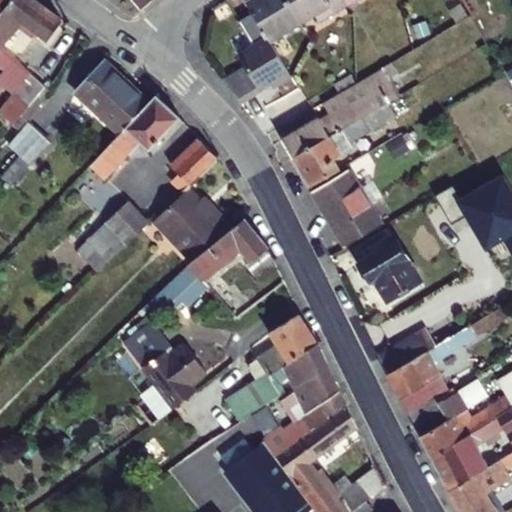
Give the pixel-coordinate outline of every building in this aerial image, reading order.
[(0,109),(22,130),(30,122),(49,91),(0,47),(0,45),(19,26),(26,32),(30,27),(48,40),(63,20),(35,0),(13,0),(0,14),(0,63),(6,68),(1,75),(16,88),(0,109)] [(151,0),(132,0),(141,10),(151,0)] [(300,23),(285,0),(253,0),(247,4),(262,29),(261,30),(266,36),(267,35),(268,37),(270,41),(300,23)] [(323,22),(349,5),(345,0),(285,0),(300,23),(317,13),(323,22)] [(477,28),(470,16),(455,24),(463,37),(469,33),(477,28)] [(483,38),(477,28),(469,33),(479,49),(487,45),(483,38)] [(279,84),(292,76),(291,75),(270,41),(268,37),(239,55),(261,90),(277,81),(279,84)] [(120,134),(149,102),(105,61),(77,93),(120,134)] [(355,83),(354,85),(341,92),(323,102),(330,113),(320,119),(319,117),(282,139),(293,157),(379,107),(388,102),(400,95),(384,66),(355,83)] [(336,83),(341,92),(354,85),(349,76),(336,83)] [(155,95),(149,102),(120,134),(91,165),(105,179),(139,143),(148,151),(180,119),(155,95)] [(397,116),(388,102),(379,107),(387,121),(397,116)] [(379,107),(293,157),(310,186),(340,168),(334,158),(353,148),(350,142),(387,121),(379,107)] [(51,142),(30,122),(22,130),(9,144),(31,164),(51,142)] [(412,151),(401,133),(368,152),(379,170),(412,151)] [(182,191),(189,185),(219,157),(201,139),(173,167),(181,173),(173,182),(182,191)] [(361,189),(350,170),(313,192),(344,243),(381,222),(371,206),(361,189)] [(511,198),(501,179),(468,199),(460,187),(437,198),(452,223),(467,215),(485,244),(504,235),(511,247),(511,198)] [(383,198),(373,181),(361,189),(371,206),(383,198)] [(194,259),(232,228),(214,205),(210,208),(189,185),(182,191),(155,217),(194,259)] [(92,223),(72,243),(98,271),(151,221),(129,201),(107,222),(92,223)] [(67,238),(72,243),(92,223),(107,222),(96,211),(67,238)] [(244,219),(232,228),(194,259),(189,263),(199,274),(204,280),(242,251),(250,260),(245,265),(255,274),(274,258),(266,248),(268,246),(244,219)] [(395,241),(387,228),(352,249),(359,262),(359,264),(371,282),(375,280),(389,300),(421,282),(397,241),(395,241)] [(176,295),(199,274),(189,263),(166,285),(176,295)] [(247,308),(233,291),(221,300),(236,317),(247,308)] [(228,400),(242,422),(269,404),(280,397),(277,394),(285,389),(274,372),(318,343),(300,314),(269,335),(276,342),(257,357),(267,371),(228,400)] [(388,373),(409,412),(432,398),(448,389),(434,361),(476,336),(469,325),(454,334),(435,345),(388,373)] [(163,414),(173,407),(157,387),(195,357),(191,352),(184,344),(170,356),(145,326),(113,351),(163,414)] [(380,355),(388,373),(435,345),(425,329),(380,355)] [(328,365),(318,343),(274,372),(285,389),(277,394),(280,397),(328,365)] [(207,371),(195,357),(157,387),(173,407),(195,391),(189,384),(207,371)] [(280,397),(294,423),(302,418),(310,432),(347,404),(328,365),(280,397)] [(432,455),(511,407),(511,375),(501,382),(511,396),(473,418),(459,395),(437,407),(432,398),(409,412),(432,455)] [(459,395),(453,386),(448,389),(432,398),(437,407),(459,395)] [(267,441),(273,449),(319,511),(349,511),(385,485),(376,468),(343,493),(342,491),(337,494),(311,461),(357,427),(347,404),(310,432),(302,418),(294,423),(283,429),(267,441)] [(511,407),(432,455),(450,490),(489,466),(477,446),(504,430),(511,443),(511,407)] [(134,415),(96,441),(108,459),(146,433),(134,415)] [(224,475),(253,511),(296,511),(308,503),(262,445),(224,475)] [(511,466),(511,451),(489,466),(450,490),(464,511),(498,511),(486,492),(510,476),(506,470),(511,466)]
